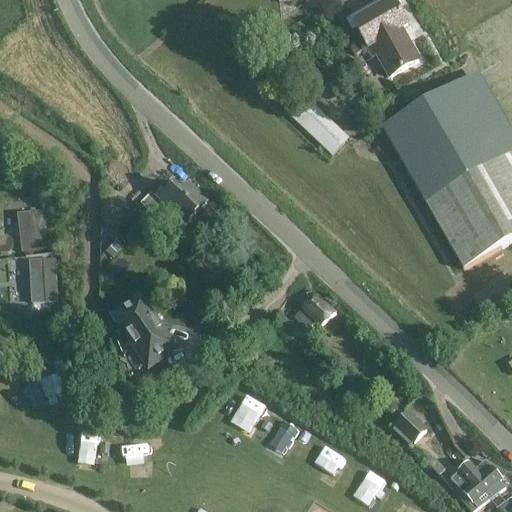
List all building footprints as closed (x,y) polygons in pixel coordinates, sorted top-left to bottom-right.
[(376,56),(389,79),(419,62),(402,31),(408,27),(394,1),(354,24),(373,58),(376,56)] [(382,132),(463,273),(511,244),(511,142),(475,79),(382,132)] [(349,140),(302,94),(285,112),(332,158),(349,140)] [(141,205),(163,226),(175,214),(187,225),(208,203),(189,184),(182,192),(171,183),(156,198),(152,194),(141,205)] [(22,251),(47,250),(46,212),(21,213),(22,251)] [(113,259),(122,250),(115,244),(106,253),(113,259)] [(29,260),(28,303),(53,304),(54,260),(29,260)] [(511,294),(501,278),(472,298),(486,320),(511,302),(511,294)] [(294,318),(306,332),(316,323),(321,329),(336,315),(312,291),(306,296),(311,301),(294,318)] [(142,302),(116,320),(150,368),(176,350),(142,302)] [(278,326),(306,351),(313,343),(285,318),(278,326)] [(250,395),(230,426),(253,440),(272,409),(250,395)] [(415,445),(427,432),(408,414),(397,428),(415,445)] [(270,444),(286,455),(298,438),(282,427),(270,444)] [(329,453),(323,469),(342,477),(348,461),(329,453)] [(458,489),(453,494),(469,511),(477,511),(506,490),(498,481),(501,478),(494,470),(493,471),(485,462),(471,474),(466,468),(451,482),(458,489)] [(366,499),(382,511),(393,496),(378,484),(366,499)]
